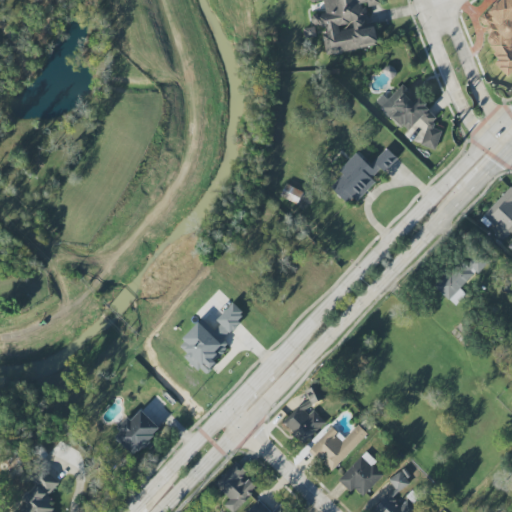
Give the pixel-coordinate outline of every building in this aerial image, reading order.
[(378,47),(375,26),(369,27),(367,7),(382,5),(381,0),(308,0),(309,2),(324,1),(325,13),(315,14),(317,25),(322,25),(325,53),(378,47)] [(511,0),(500,0),(479,20),(492,35),(485,42),(500,58),(495,63),(507,76),(511,71),(511,45),(509,42),(511,38),(511,0)] [(435,150),(441,131),(432,128),(437,115),(410,90),(401,86),(389,98),(381,96),(375,103),(399,126),(410,129),(420,119),(427,126),(421,145),(435,150)] [(330,187),(351,207),(375,181),(371,178),(380,168),(385,172),(397,158),(386,148),(371,164),(357,152),(339,171),(342,174),(330,187)] [(303,193),(296,189),(299,183),(289,179),(281,197),(298,205),(303,193)] [(436,285),(453,307),(466,296),(459,287),(488,264),(478,251),(436,285)] [(202,320),(176,347),(204,374),(230,346),(223,339),(246,315),(233,303),(216,320),(220,324),(214,331),(202,320)] [(311,404),(325,398),(319,384),(305,391),(311,404)] [(326,421),(305,402),(284,425),(305,444),(326,421)] [(113,434),(133,456),(161,431),(142,410),(130,421),(129,420),(113,434)] [(332,427),(309,450),(332,471),(368,434),(358,425),(345,439),(332,427)] [(351,493),(354,490),(362,497),(383,475),(373,466),(377,462),(366,452),(338,480),(351,493)] [(229,499),(224,505),(230,511),(233,511),(257,487),(244,475),(245,474),(235,464),(215,485),(229,499)] [(59,482),(40,466),(28,480),(37,487),(15,511),(52,511),(57,507),(46,498),(59,482)] [(390,482),(398,492),(412,482),(405,471),(390,482)] [(410,511),(415,507),(407,499),(400,507),(386,495),(372,510),(374,511),(410,511)]
